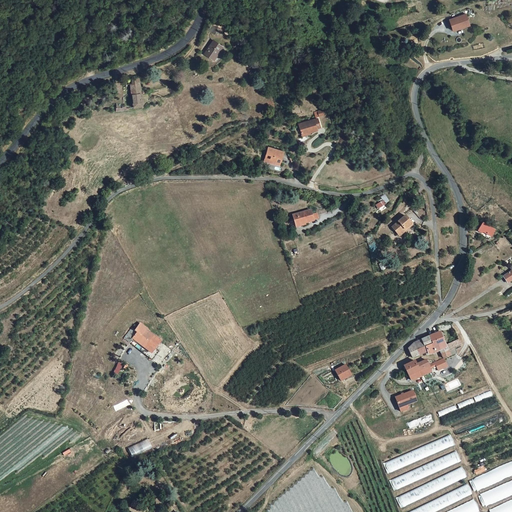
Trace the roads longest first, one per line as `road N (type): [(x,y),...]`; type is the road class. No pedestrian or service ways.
road 1 (unclassified): [(429,147),(401,177),(362,190),(168,175),(139,183),(114,193),(41,274),(0,306)]
road 2 (tertiary): [(241,511),(432,317)]
road 3 (tertiary): [(0,160),(65,91),(172,49),(196,22),(201,0)]
road 4 (unknown): [(144,357),(143,400),(154,411),(335,416)]
road 5 (tertiary): [(432,317),(461,266),(462,218),(429,147)]
road 6 (tertiary): [(429,147),(414,109),(418,82),(440,66),(486,59)]
